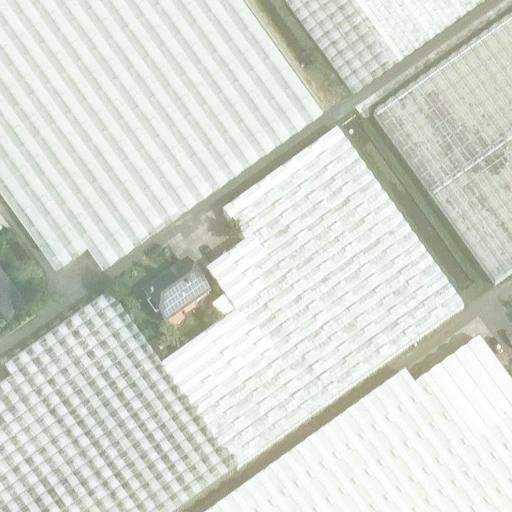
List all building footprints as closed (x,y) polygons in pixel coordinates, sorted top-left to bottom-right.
[(322,113),(242,0),(0,0),(0,188),(56,267),(88,245),(104,267),(322,113)] [(285,0),(353,92),(480,0),(285,0)] [(511,273),(511,17),(372,117),(493,287),(511,273)] [(206,273),(227,303),(235,315),(161,368),(108,294),(4,368),(13,379),(0,387),(0,418),(1,419),(0,419),(0,511),(181,511),(462,310),(335,133),(222,214),(244,246),(206,273)] [(165,325),(208,294),(186,263),(143,294),(165,325)] [(2,311),(20,298),(0,269),(0,314),(3,312),(2,311)] [(511,389),(477,344),(428,378),(468,432),(511,401),(511,389)] [(404,375),(214,511),(511,511),(511,401),(468,432),(428,378),(414,389),(404,375)]
